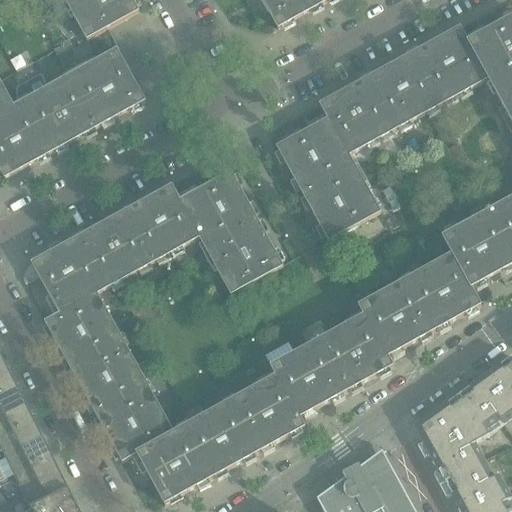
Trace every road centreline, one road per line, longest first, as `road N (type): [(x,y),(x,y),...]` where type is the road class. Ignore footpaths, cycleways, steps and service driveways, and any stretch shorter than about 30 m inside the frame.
road 1 (residential): [(0,234),(199,125),(223,98)]
road 2 (residential): [(114,511),(0,293)]
road 3 (residential): [(223,98),(266,87),(430,0)]
road 4 (residential): [(388,410),(511,319)]
road 5 (residential): [(290,483),(388,410)]
